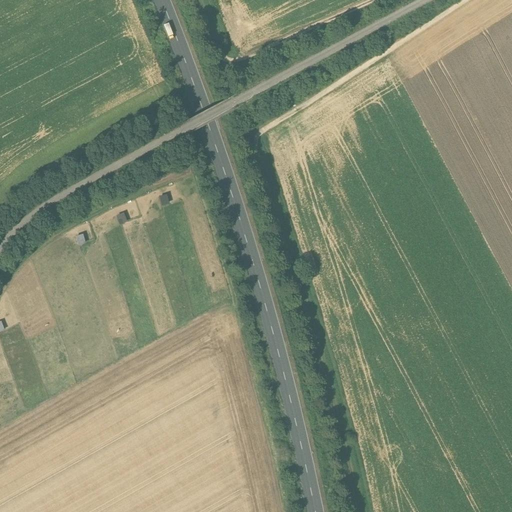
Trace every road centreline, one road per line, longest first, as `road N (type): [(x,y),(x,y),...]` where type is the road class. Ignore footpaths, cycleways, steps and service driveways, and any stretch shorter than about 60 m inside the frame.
road 1 (track): [(352,511),(318,348),(256,135),(469,0)]
road 2 (primary): [(313,511),(234,204),(158,0)]
road 3 (track): [(426,0),(174,135)]
road 4 (track): [(197,0),(230,61),(374,0)]
road 5 (track): [(0,248),(43,205),(174,135)]
